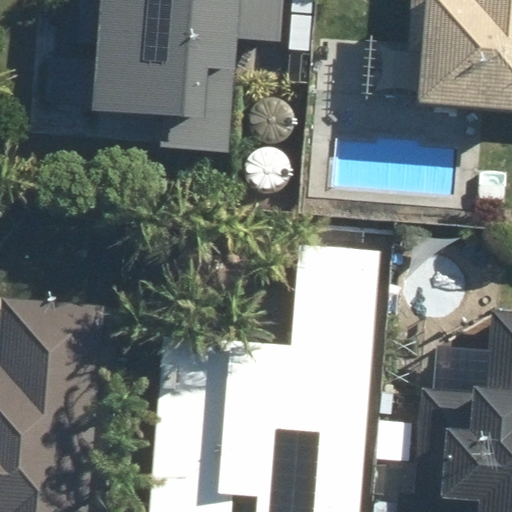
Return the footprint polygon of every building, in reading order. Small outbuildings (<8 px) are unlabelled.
[(278,0),(82,0),(77,62),(99,64),(92,149),(161,155),(159,169),(223,174),(233,67),(273,70),(278,0)] [(416,138),(511,145),(511,0),(411,0),(406,72),(419,73),(416,138)] [(49,80),(49,116),(88,118),(90,81),(49,80)] [(255,282),(213,230),(162,271),(205,323),(255,282)] [(352,511),(373,259),(290,253),(282,355),(155,345),(140,511),(352,511)] [(0,511),(87,511),(102,320),(2,313),(0,337),(0,511)] [(511,511),(511,320),(483,319),(479,399),(414,394),(409,502),(393,502),(392,511),(511,511)]
